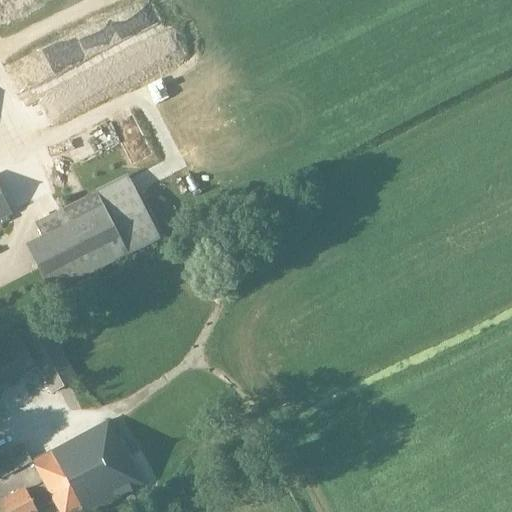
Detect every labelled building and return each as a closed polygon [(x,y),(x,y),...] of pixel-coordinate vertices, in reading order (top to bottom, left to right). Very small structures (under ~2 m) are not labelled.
[(45,98),(25,107),(33,126),(54,117),(45,98)] [(45,240),(29,248),(51,293),(159,239),(129,178),(37,225),(45,240)] [(0,218),(11,213),(0,190),(0,218)] [(46,322),(20,336),(52,395),(77,381),(46,322)] [(17,334),(0,343),(0,386),(35,368),(17,334)] [(22,446),(0,458),(0,477),(2,482),(33,465),(44,485),(27,494),(25,490),(0,503),(0,511),(36,511),(53,502),(58,511),(94,511),(143,486),(108,422),(31,463),(22,446)]
